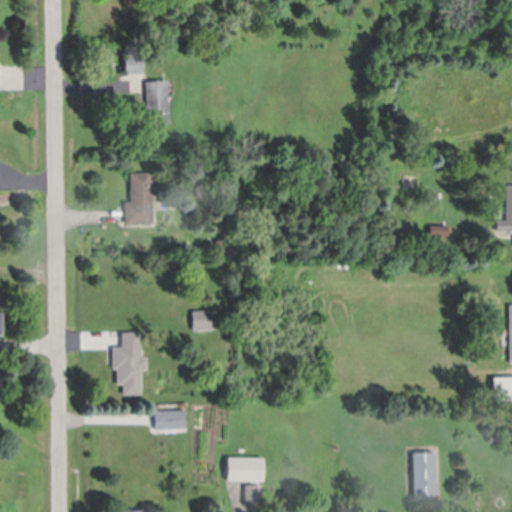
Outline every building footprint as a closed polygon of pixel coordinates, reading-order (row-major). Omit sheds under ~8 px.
[(125,75),(124,54),(143,54),(143,75),(125,75)] [(146,125),(145,105),(146,105),(145,83),(166,82),(169,124),(146,125)] [(124,224),(152,223),(151,197),(160,196),(160,183),(150,184),(150,172),(128,173),(129,202),(123,202),(124,217),(124,224)] [(505,223),(505,204),(505,188),(511,188),(511,235),(505,236),(505,234),(495,234),(495,223),(505,223)] [(192,313),(211,313),(211,332),(192,332),(192,313)] [(118,331),(140,331),(140,357),(146,357),(146,371),(140,371),(140,395),(121,395),(121,384),(116,384),(116,369),(111,369),(111,345),(118,345),(118,341),(118,331)] [(492,378),(511,377),(511,400),(492,401),(492,378)] [(154,414),(183,413),(184,431),(155,433),(154,414)] [(413,501),(411,457),(433,456),(435,500),(413,501)] [(226,461),(263,462),(262,486),(226,485),(226,461)] [(243,489),(260,489),(260,507),(243,507),(243,489)]
